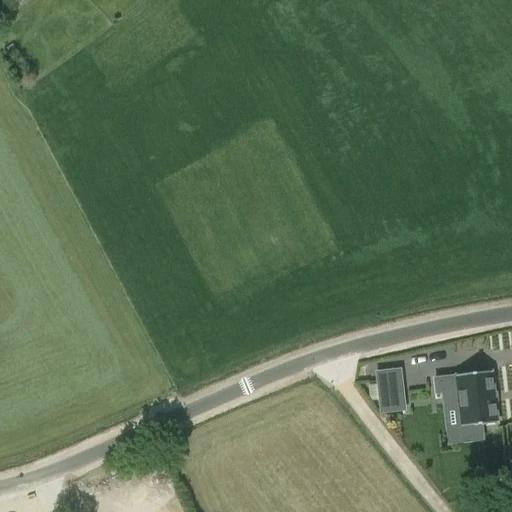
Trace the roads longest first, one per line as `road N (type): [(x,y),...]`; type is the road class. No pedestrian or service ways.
road 1 (unclassified): [(47,473),(323,358),(428,328),(511,316)]
road 2 (track): [(323,358),(445,511)]
